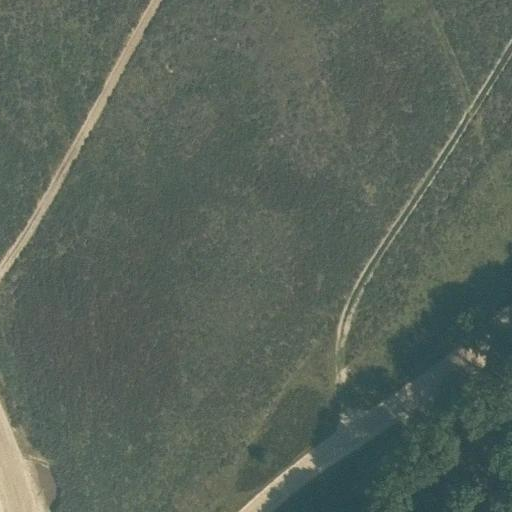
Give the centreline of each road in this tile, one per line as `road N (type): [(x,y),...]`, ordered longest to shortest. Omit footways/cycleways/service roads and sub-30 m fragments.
road 1 (track): [(511,44),(344,306),(335,361),(341,397),(360,429)]
road 2 (track): [(511,319),(258,511)]
road 3 (track): [(156,0),(0,272)]
